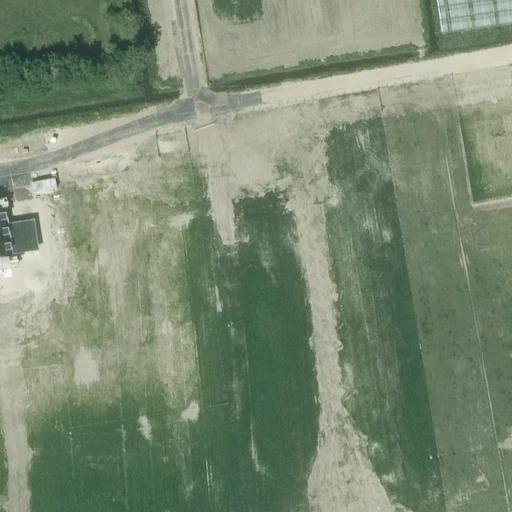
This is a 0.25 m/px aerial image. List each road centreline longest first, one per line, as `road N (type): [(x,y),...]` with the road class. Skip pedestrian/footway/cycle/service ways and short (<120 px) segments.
road 1 (residential): [(202,110),(511,54)]
road 2 (residential): [(0,171),(202,110)]
